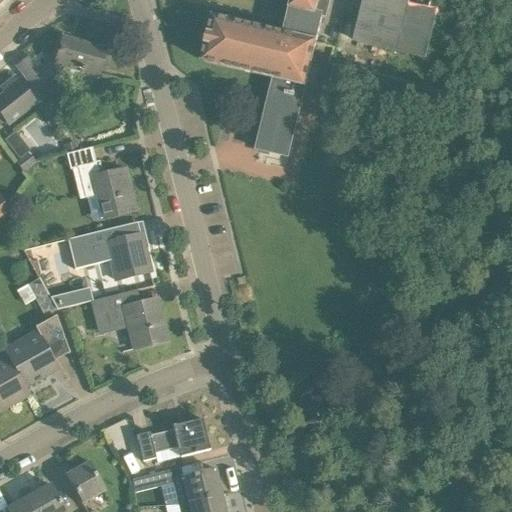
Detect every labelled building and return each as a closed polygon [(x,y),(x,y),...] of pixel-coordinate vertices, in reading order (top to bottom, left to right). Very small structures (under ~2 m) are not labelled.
[(203,63),(274,79),(257,151),(288,158),(322,17),(326,17),(330,0),(292,0),(290,10),(291,10),(285,35),(214,19),(210,35),(209,36),(206,46),(207,46),(203,63)] [(367,0),(357,43),(395,52),(402,21),(406,21),(410,4),(406,3),(407,0),(367,0)] [(64,69),(97,78),(104,52),(62,40),(56,58),(40,71),(28,57),(14,67),(29,87),(34,92),(64,69)] [(353,88),(356,78),(357,72),(333,66),(329,82),(332,83),(352,88),(353,88)] [(8,90),(2,94),(0,96),(0,119),(5,126),(32,104),(27,98),(34,92),(29,87),(23,92),(13,79),(4,86),(8,90)] [(64,146),(66,155),(79,152),(77,142),(64,146)] [(100,220),(135,212),(124,170),(102,176),(98,162),(94,163),(91,149),(79,152),(66,155),(69,170),(78,168),(86,199),(95,197),(100,220)] [(23,174),(36,164),(28,153),(15,162),(23,174)] [(0,216),(8,210),(0,199),(0,216)] [(149,273),(139,235),(112,241),(109,230),(65,241),(73,272),(109,262),(113,282),(149,273)] [(50,299),(39,279),(25,286),(44,317),(55,311),(50,299)] [(90,302),(92,302),(89,289),(50,299),(55,311),(90,302)] [(131,351),(167,342),(156,300),(140,304),(136,291),(92,302),(90,302),(97,336),(126,329),(131,351)] [(8,358),(25,389),(59,371),(54,361),(69,354),(55,317),(34,328),(36,332),(2,351),(6,359),(8,358)] [(0,409),(28,394),(25,389),(8,358),(6,359),(0,362),(0,409)] [(172,432),(149,437),(148,433),(136,437),(142,462),(154,459),(155,464),(179,459),(209,451),(201,420),(174,427),(173,426),(170,427),(172,432)] [(65,476),(82,505),(104,493),(87,464),(65,476)] [(219,494),(214,471),(182,479),(179,470),(130,482),(133,496),(172,486),(177,505),(219,494)] [(35,511),(63,511),(48,485),(27,497),(35,511)] [(223,511),(219,494),(177,505),(178,511),(223,511)] [(35,511),(27,497),(5,510),(6,511),(35,511)]
